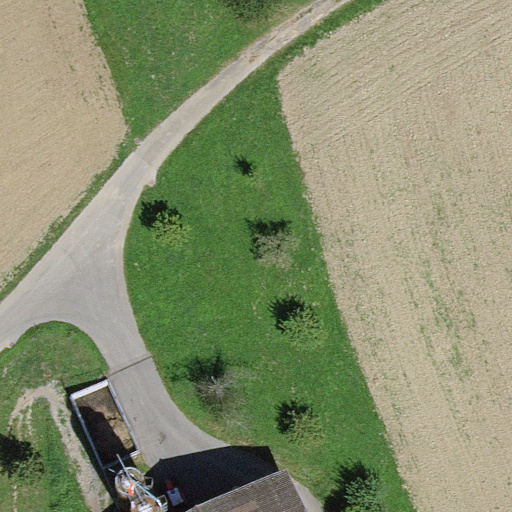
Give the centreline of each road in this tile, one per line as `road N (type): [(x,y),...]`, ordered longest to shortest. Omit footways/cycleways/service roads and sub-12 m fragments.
road 1 (residential): [(324,511),(311,479),(178,457),(79,264),(0,339)]
road 2 (track): [(79,264),(125,186),(231,73),(338,0)]
